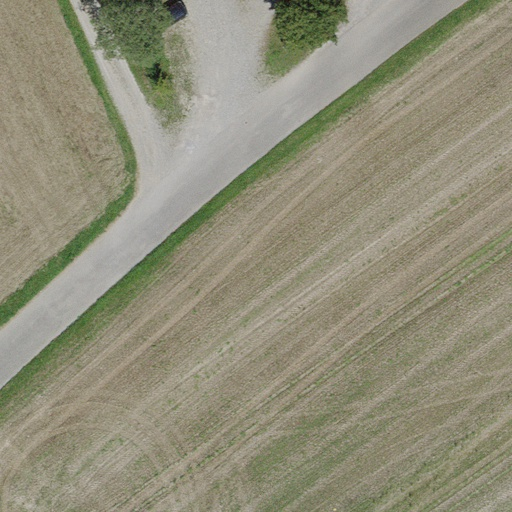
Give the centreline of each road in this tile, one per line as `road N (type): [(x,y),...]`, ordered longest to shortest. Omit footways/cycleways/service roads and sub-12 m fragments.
road 1 (unclassified): [(0,373),(176,205),(445,0)]
road 2 (track): [(176,205),(87,0)]
